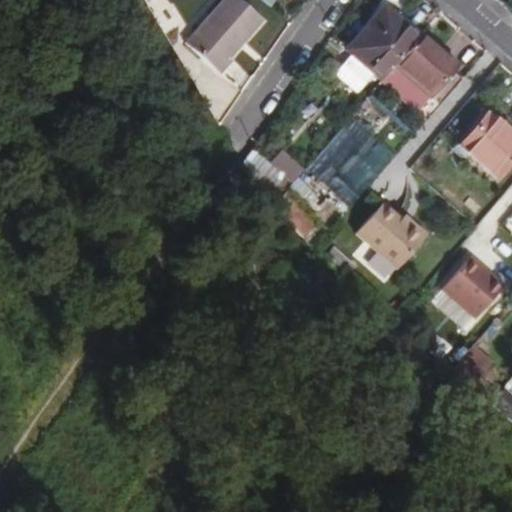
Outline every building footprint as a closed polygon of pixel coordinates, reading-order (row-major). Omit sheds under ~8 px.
[(262,23),(236,0),(224,0),(186,45),(221,74),(231,63),(229,61),(262,23)] [(346,53),(381,83),(394,67),(418,40),(385,11),(366,34),(364,32),(346,53)] [(456,69),(420,38),(418,40),(394,67),(431,99),(456,69)] [(320,140),(334,112),(319,105),(306,133),(320,140)] [(353,116),(307,168),(329,186),(377,132),(385,139),(395,128),(380,114),(367,129),(353,116)] [(496,179),(511,161),(511,137),(487,116),(460,148),(496,179)] [(252,151),(241,166),(245,171),(263,196),(270,206),(278,196),(276,194),(278,186),(284,179),(273,168),(252,151)] [(278,196),(270,206),(272,210),(304,174),(284,156),(273,168),(284,179),(278,186),(276,194),(278,196)] [(270,206),(263,196),(242,211),(253,226),(270,206)] [(290,198),(277,210),(307,243),(320,231),(290,198)] [(270,206),(253,226),(255,229),(272,210),(270,206)] [(397,272),(425,239),(403,219),(399,223),(381,206),(356,236),(397,272)] [(333,250),(324,262),(343,279),(353,267),(333,250)] [(441,294),(477,322),(504,288),(467,260),(441,294)] [(424,328),(414,339),(430,353),(439,342),(424,328)] [(509,382),(471,349),(451,371),(490,404),(509,382)]
